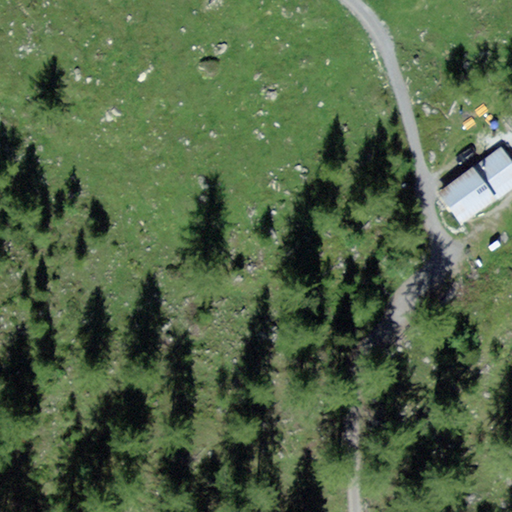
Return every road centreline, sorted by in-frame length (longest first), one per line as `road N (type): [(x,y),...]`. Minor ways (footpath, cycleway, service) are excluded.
road 1 (track): [(352,511),(351,408),(364,351),(440,262),(425,184),(499,135),(511,137)]
road 2 (track): [(425,184),(379,38),(351,0)]
